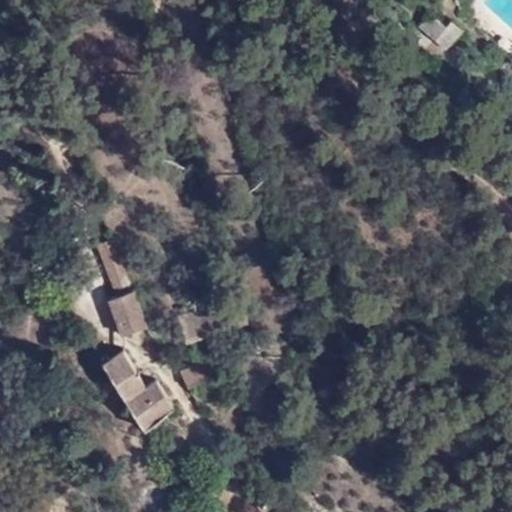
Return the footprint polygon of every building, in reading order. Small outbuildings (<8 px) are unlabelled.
[(443,28),(433,39),(457,58),(465,49),(456,43),(458,40),(443,28)] [(120,287),(135,281),(115,229),(101,235),(120,287)] [(135,281),(120,287),(112,290),(127,325),(148,316),(135,281)] [(187,336),(252,314),(244,288),(190,307),(189,306),(187,304),(183,304),(181,306),(181,311),(178,312),(187,336)] [(128,347),(106,361),(146,427),(175,408),(155,373),(146,378),(128,347)] [(215,357),(187,365),(191,379),(219,371),(215,357)] [(306,511),(297,498),(280,510),(282,511),(306,511)] [(259,506),(259,510),(261,511),(277,511),(280,510),(270,500),(269,500),(265,500),(261,502),(259,506)]
